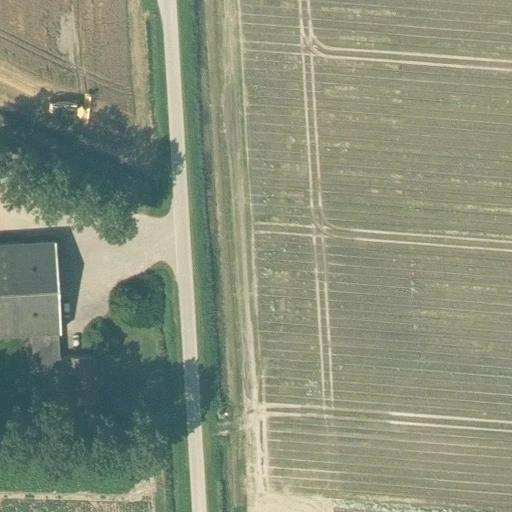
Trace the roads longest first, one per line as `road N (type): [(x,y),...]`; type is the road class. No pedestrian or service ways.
road 1 (unclassified): [(182,240),(197,511)]
road 2 (unclassified): [(182,240),(166,0)]
